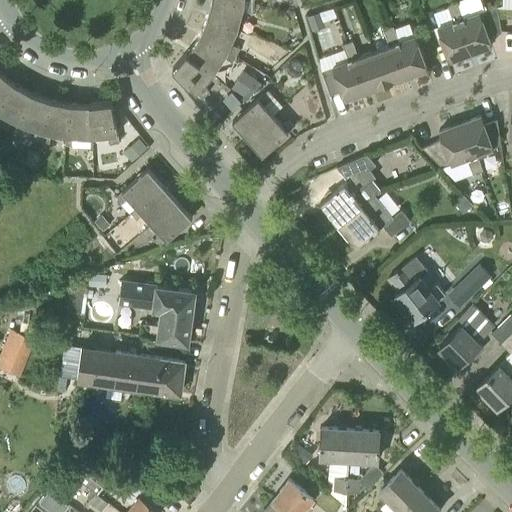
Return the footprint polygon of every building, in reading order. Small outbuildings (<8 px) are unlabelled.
[(211,0),(207,18),(238,29),(243,10),(253,12),(254,6),(254,4),(223,0),(211,0)] [(461,0),(466,12),(486,5),(484,0),(461,0)] [(453,3),(471,52),(492,44),(489,36),(502,31),(497,5),(464,17),(458,1),(453,3)] [(471,52),(453,3),(448,5),(454,21),(438,27),(450,60),(471,52)] [(325,27),(319,12),(307,17),(312,31),(325,27)] [(199,36),(237,55),(241,47),(232,43),(238,29),(207,18),(199,36)] [(388,27),(406,76),(428,68),(415,35),(399,41),(393,25),(388,27)] [(374,50),(386,83),(406,76),(388,27),(383,28),(389,45),(374,50)] [(199,36),(188,53),(214,73),(224,57),(233,62),(236,57),(237,55),(199,36)] [(348,42),(366,91),(386,83),(374,50),(359,56),(353,40),(348,42)] [(366,91),(348,42),(343,43),(349,60),(321,70),(330,94),(342,90),(345,99),(366,91)] [(214,73),(188,53),(187,52),(173,67),(203,98),(211,91),(204,84),(214,73)] [(261,81),(243,69),(231,87),(245,96),(261,81)] [(0,105),(14,82),(0,70),(0,105)] [(19,122),(32,92),(14,82),(0,105),(0,121),(4,114),(19,122)] [(41,141),(51,99),(32,92),(19,122),(36,128),(33,137),(41,141)] [(248,137),(273,114),(264,104),(270,99),(265,92),(233,120),(248,137)] [(67,135),(71,103),(51,99),(41,141),(50,142),(51,132),(67,135)] [(90,102),(90,103),(92,136),(108,134),(110,143),(120,141),(111,99),(90,102)] [(92,136),(90,103),(71,103),(67,135),(66,144),(76,145),(76,135),(92,136)] [(283,125),(273,114),(248,137),(263,154),(295,126),(289,119),(283,125)] [(460,122),(478,171),(483,169),(477,153),(501,144),(497,118),(484,123),(481,114),(460,122)] [(478,171),(460,122),(439,130),(442,138),(422,146),(456,180),(478,171)] [(132,159),(147,146),(139,137),(124,150),(132,159)] [(339,224),(362,206),(376,194),(376,193),(361,205),(353,195),(376,176),(370,168),(376,163),(367,153),(337,166),(348,179),(321,201),(339,224)] [(137,206),(163,184),(148,167),(116,195),(122,202),(128,196),(137,206)] [(152,222),(177,200),(163,184),(137,206),(131,212),(137,219),(143,213),(152,222)] [(464,211),(473,203),(463,193),(454,200),(464,211)] [(362,206),(339,224),(357,246),(384,225),(392,235),(411,219),(402,208),(393,215),(376,194),(362,206)] [(177,200),(152,222),(161,233),(155,238),(161,245),(192,217),(177,200)] [(103,230),(110,224),(101,213),(94,220),(103,230)] [(465,301),(492,275),(480,262),(453,288),(465,301)] [(416,277),(405,263),(387,277),(398,291),(395,294),(414,319),(438,299),(445,293),(437,282),(429,288),(419,275),(416,277)] [(106,273),(89,272),(88,285),(105,286),(106,273)] [(187,340),(194,290),(122,280),(119,303),(160,308),(158,324),(143,322),(142,334),(187,340)] [(470,360),(484,346),(481,343),(483,341),(480,339),(495,324),(474,302),(459,316),(465,321),(439,346),(458,365),(467,356),(470,360)] [(511,311),(492,332),(501,342),(511,331),(511,311)] [(0,366),(21,375),(35,338),(11,328),(0,355),(0,366)] [(511,331),(501,342),(511,352),(511,350),(511,331)] [(184,359),(65,344),(58,392),(75,395),(77,379),(180,392),(184,359)] [(511,362),(506,357),(477,385),(497,406),(511,391),(511,362)] [(320,455),(350,457),(351,427),(321,426),(320,455)] [(351,427),(350,457),(378,458),(380,429),(351,427)] [(361,477),(348,476),(347,490),(360,491),(361,483),(366,488),(384,471),(375,463),(361,477)] [(380,488),(400,509),(421,488),(401,468),(380,488)] [(76,488),(81,481),(70,473),(65,479),(76,488)] [(78,479),(96,493),(97,492),(98,493),(110,477),(86,474),(78,479)] [(347,490),(348,476),(335,475),(334,489),(347,490)] [(272,500),(287,511),(299,511),(313,495),(290,477),(272,500)] [(132,502),(124,511),(159,511),(161,510),(152,503),(167,484),(133,481),(122,495),(132,502)] [(421,488),(400,509),(402,511),(437,511),(441,509),(421,488)] [(97,492),(96,493),(90,501),(101,510),(108,501),(98,493),(97,492)] [(50,511),(59,500),(51,494),(42,505),(50,511)] [(287,511),(272,500),(262,511),(287,511)]
